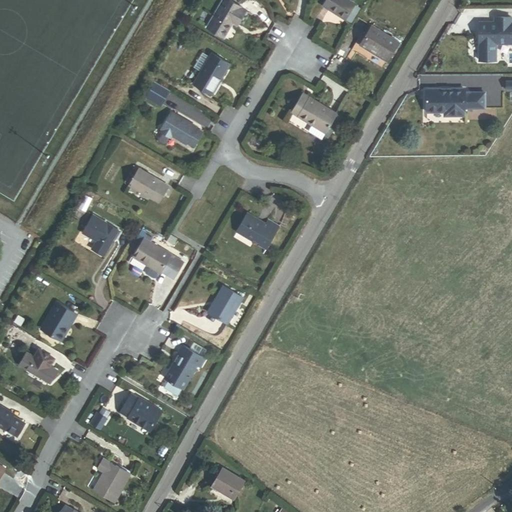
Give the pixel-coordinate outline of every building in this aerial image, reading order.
[(224,0),(207,28),(224,38),(233,23),(237,25),(245,12),(225,0),(224,0)] [(327,0),(323,7),(344,20),(350,12),(354,5),(354,4),(347,0),(327,0)] [(511,16),(494,17),(494,22),(494,25),(490,25),(490,22),(479,22),(479,61),(496,61),(496,44),(511,43),(511,16)] [(376,55),(387,62),(398,44),(372,27),(360,46),(372,53),(373,51),(377,54),(376,55)] [(228,69),(230,64),(212,53),(209,57),(228,69)] [(193,69),(200,73),(209,57),(203,54),(193,69)] [(220,82),(228,69),(209,57),(200,73),(192,85),(211,96),(217,87),(216,86),(219,81),(220,82)] [(161,106),(169,92),(154,83),(146,97),(161,106)] [(485,108),(485,93),(465,92),(465,90),(427,89),(427,112),(445,112),(445,116),(465,116),(465,108),(485,108)] [(292,113),(298,117),(309,99),(303,95),(292,113)] [(325,136),(337,115),(310,98),(309,99),(298,117),(307,123),(308,122),(313,125),(309,131),(322,140),(325,136)] [(194,147),(202,134),(195,129),(196,127),(172,113),(162,130),(163,130),(161,133),(171,139),(172,136),(186,144),(187,142),(194,147)] [(329,138),(341,117),(337,115),(325,136),(329,138)] [(159,204),(169,187),(139,169),(129,186),(159,204)] [(86,213),(93,200),(87,196),(79,209),(86,213)] [(271,225),(270,227),(265,224),(247,214),(236,232),(266,250),(278,230),(271,225)] [(92,250),(103,257),(119,231),(93,216),(82,234),(97,242),(92,250)] [(167,263),(171,265),(174,260),(170,257),(171,255),(144,239),(134,258),(147,265),(160,273),(161,272),(167,263)] [(173,280),(184,263),(171,255),(170,257),(174,260),(171,265),(167,263),(161,272),(173,280)] [(160,273),(147,265),(145,268),(145,271),(146,274),(153,277),(156,278),(158,276),(160,273)] [(210,314),(227,324),(243,298),(223,287),(216,300),(218,301),(210,314)] [(208,313),(210,314),(218,301),(216,300),(208,313)] [(41,330),(59,340),(70,322),(72,323),(77,315),(57,304),(41,330)] [(59,340),(61,341),(72,323),(70,322),(59,340)] [(165,379),(184,390),(197,366),(201,368),(206,360),(182,346),(177,354),(179,355),(165,379)] [(50,383),(57,372),(27,354),(20,365),(50,383)] [(150,431),(162,412),(131,394),(121,412),(129,416),(128,418),(150,431)] [(12,417),(4,412),(5,410),(0,407),(0,428),(4,431),(4,430),(12,417)] [(99,414),(105,418),(109,412),(103,408),(99,414)] [(100,428),(106,418),(105,418),(99,414),(98,413),(92,424),(100,428)] [(17,438),(25,425),(12,417),(4,430),(17,438)] [(94,491),(113,502),(130,474),(104,459),(98,470),(106,474),(103,479),(102,478),(94,491)] [(226,495),(234,500),(245,481),(223,468),(212,487),(221,493),(222,492),(226,494),(226,495)] [(263,495),(255,491),(252,497),(260,501),(263,495)]
